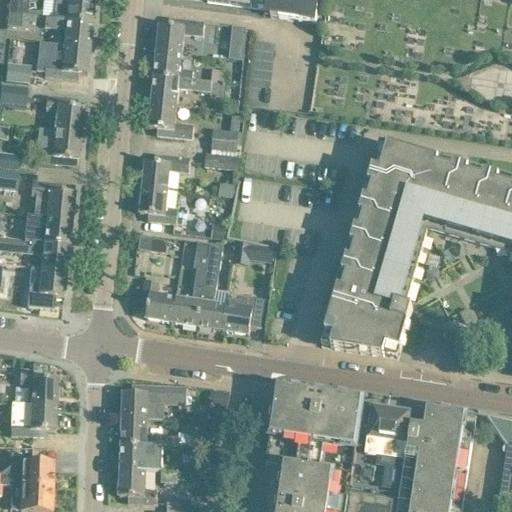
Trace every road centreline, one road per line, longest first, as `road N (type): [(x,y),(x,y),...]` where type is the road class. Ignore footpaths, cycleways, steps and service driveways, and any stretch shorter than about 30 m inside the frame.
road 1 (residential): [(511,408),(97,351)]
road 2 (residential): [(97,351),(135,0)]
road 3 (residential): [(91,511),(97,351)]
